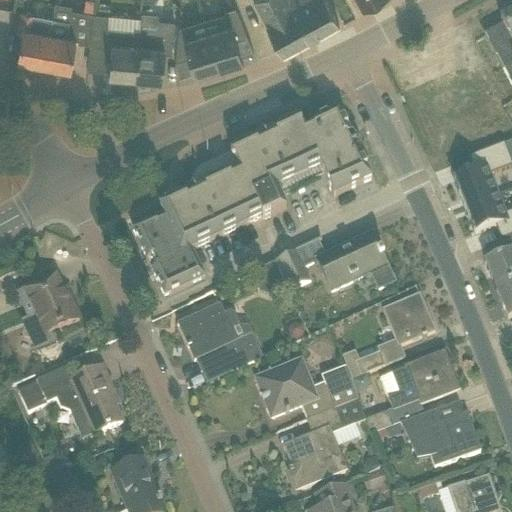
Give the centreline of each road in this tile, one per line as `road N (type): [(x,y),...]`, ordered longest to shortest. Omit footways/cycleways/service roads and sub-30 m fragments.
road 1 (residential): [(511,429),(348,53)]
road 2 (residential): [(216,511),(64,189)]
road 3 (secondary): [(64,189),(348,53)]
